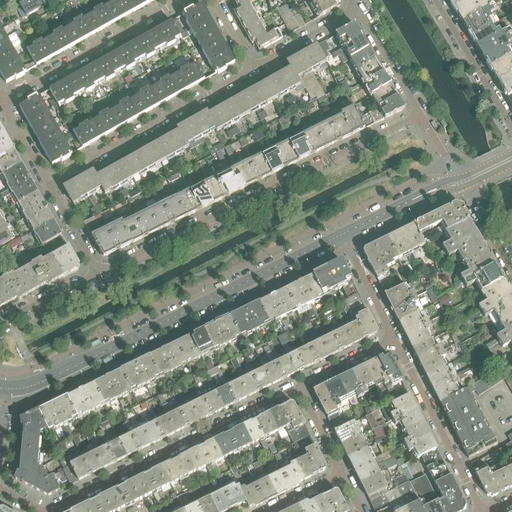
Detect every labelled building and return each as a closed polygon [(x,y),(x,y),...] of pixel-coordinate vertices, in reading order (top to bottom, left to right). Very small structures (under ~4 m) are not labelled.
[(26,17),(56,0),(20,0),(23,5),(20,7),(26,17)] [(83,9),(78,0),(74,0),(72,1),(76,8),(78,7),(80,11),(81,10),(82,12),(85,11),(83,9)] [(138,10),(131,0),(113,0),(115,3),(109,6),(117,22),(138,10)] [(155,0),(131,0),(138,10),(155,0)] [(256,0),(233,0),(239,10),(251,3),(252,4),(255,2),(255,1),(257,1),(256,0)] [(340,6),(341,3),(338,0),(333,0),(333,1),(332,0),(310,0),(307,2),(304,4),(307,10),(310,8),(317,19),(340,6)] [(448,0),(454,9),(468,0),(448,0)] [(479,0),(468,0),(454,9),(463,24),(472,39),(495,24),(492,19),(489,15),(497,10),(495,5),(493,3),(491,0),(490,0),(483,5),(480,0),(479,0)] [(268,34),(261,20),(252,4),(251,3),(239,10),(234,13),(251,43),(268,34)] [(212,22),(209,17),(205,11),(202,5),(193,10),(192,9),(183,14),(184,15),(182,16),(190,31),(198,45),(218,34),(215,29),(212,22)] [(117,22),(109,6),(103,9),(102,7),(93,12),(94,14),(88,18),(97,33),(117,22)] [(299,29),(289,12),(286,6),(277,11),(290,34),(299,29)] [(305,27),(295,8),(289,12),(299,29),(299,30),(305,27)] [(97,33),(88,18),(83,21),(82,18),(73,23),(74,26),(68,29),(77,44),(97,33)] [(186,30),(182,32),(175,20),(151,34),(160,49),(166,46),(167,48),(175,43),(174,41),(179,38),(181,41),(182,40),(182,41),(189,36),(186,30)] [(495,24),(472,39),(481,54),(490,68),(511,54),(511,52),(509,48),(507,44),(511,41),(511,34),(509,29),(501,34),(498,30),(495,24)] [(0,49),(9,44),(0,26),(0,49)] [(368,50),(362,39),(355,28),(352,27),(336,36),(340,45),(342,48),(340,49),(341,50),(334,54),(335,56),(337,54),(339,57),(345,53),(350,60),(368,50)] [(77,44),(68,29),(63,32),(61,30),(53,34),(54,37),(49,40),(48,37),(47,38),(57,56),(77,44)] [(277,30),(274,31),(273,31),(268,34),(251,43),(253,47),(256,46),(259,52),(282,39),(277,30)] [(160,49),(151,34),(131,45),(139,60),(145,57),(146,59),(155,54),(154,52),(160,49)] [(228,51),(225,46),(222,40),(221,40),(218,34),(198,45),(208,62),(215,75),(217,74),(218,75),(227,70),(226,69),(235,64),(231,58),(228,51)] [(57,56),(47,38),(26,49),(28,53),(34,62),(30,65),(32,69),(57,56)] [(333,55),(334,54),(341,50),(340,49),(342,48),(340,45),(336,48),(331,47),(329,48),(325,42),(317,47),(324,60),(333,55)] [(17,58),(9,44),(0,49),(0,74),(2,78),(6,84),(15,79),(15,81),(24,76),(24,74),(26,73),(17,58)] [(139,60),(131,45),(110,56),(119,72),(125,69),(126,71),(135,66),(134,64),(139,60)] [(325,96),(311,71),(326,63),(324,60),(317,47),(288,63),(291,69),(300,86),(301,85),(311,100),(309,101),(311,104),(317,100),(325,96)] [(376,63),(368,50),(350,60),(357,73),(376,63)] [(511,54),(490,68),(498,83),(507,97),(511,94),(511,54)] [(119,72),(110,56),(90,68),(99,83),(105,80),(106,82),(115,77),(113,75),(119,72)] [(201,66),(203,65),(201,60),(194,63),(196,65),(190,68),(188,66),(180,71),(181,73),(175,76),(184,92),(204,81),(202,77),(205,75),(205,73),(204,71),(200,73),(204,70),(201,66)] [(389,86),(376,63),(357,73),(371,97),(389,86)] [(172,73),(167,64),(163,66),(168,75),(172,73)] [(99,83),(90,68),(70,79),(79,94),(84,91),(86,93),(94,88),(93,86),(99,83)] [(272,101),(300,86),(291,69),(263,85),(272,101)] [(184,92),(175,76),(169,80),(168,78),(159,82),(160,84),(155,88),(164,104),(184,92)] [(79,94),(70,79),(49,91),(58,106),(64,103),(65,105),(74,100),(73,98),(79,94)] [(347,95),(360,87),(359,86),(354,88),(349,89),(345,82),(341,84),(347,95)] [(272,101),(263,85),(235,100),(245,116),(272,101)] [(365,129),(401,111),(402,108),(389,86),(371,97),(378,108),(364,116),(360,119),(365,129)] [(164,104),(155,88),(149,91),(148,89),(139,94),(140,96),(135,99),(143,115),(164,104)] [(47,111),(39,96),(37,98),(36,96),(27,101),(28,103),(19,108),(22,114),(26,120),(28,125),(32,131),(35,137),(55,126),(47,111)] [(319,104),(327,99),(325,96),(317,100),(319,104)] [(143,115),(135,99),(129,102),(128,100),(119,105),(120,107),(114,110),(123,126),(143,115)] [(216,132),(245,116),(235,100),(208,116),(215,130),(216,132)] [(315,109),(313,105),(305,108),(307,113),(315,109)] [(360,119),(358,116),(353,106),(340,112),(341,116),(351,136),(352,136),(352,135),(364,129),(364,130),(365,129),(360,119)] [(123,126),(114,110),(109,114),(107,112),(99,116),(100,119),(94,122),(103,138),(123,126)] [(201,137),(215,130),(208,116),(206,113),(178,129),(179,132),(188,148),(190,151),(204,143),(207,148),(211,146),(207,140),(204,142),(201,137)] [(301,124),(295,113),(292,115),(297,126),(301,124)] [(298,162),(325,149),(315,129),(305,134),(305,132),(301,134),(297,135),(298,137),(291,141),(284,127),(295,122),(291,115),(278,121),(288,142),(298,162)] [(351,136),(341,116),(332,121),(331,119),(328,120),(326,116),(321,118),(324,124),(315,129),(325,149),(351,136)] [(103,138),(94,122),(88,125),(87,123),(79,128),(80,130),(74,134),(79,143),(75,146),(78,151),(103,138)] [(72,155),(64,140),(55,126),(35,137),(39,143),(38,143),(42,149),(45,154),(48,160),(52,166),(61,161),(61,163),(70,158),(70,156),(72,155)] [(22,164),(12,147),(11,147),(10,146),(6,138),(0,127),(0,172),(2,175),(22,164)] [(264,130),(252,135),(256,143),(268,137),(264,130)] [(188,148),(179,132),(152,147),(161,163),(188,148)] [(245,139),(239,142),(242,148),(248,145),(245,139)] [(298,162),(288,142),(279,147),(278,145),(270,149),(271,151),(261,155),(271,175),(298,162)] [(240,148),(237,143),(229,147),(232,153),(240,148)] [(161,163),(152,147),(124,163),(132,179),(161,163)] [(271,175),(261,155),(251,160),(250,159),(247,160),(243,162),(244,164),(234,169),(230,171),(240,191),(271,175)] [(132,179),(124,163),(96,179),(101,189),(105,195),(132,179)] [(31,181),(28,176),(28,173),(28,172),(25,171),(22,164),(2,175),(7,185),(6,186),(12,195),(12,194),(18,204),(38,193),(34,186),(34,183),(33,183),(31,181)] [(240,191),(230,171),(215,178),(203,184),(213,204),(240,191)] [(101,189),(96,179),(92,173),(64,188),(73,204),(87,197),(101,189)] [(213,204),(203,184),(194,189),(190,181),(185,183),(189,189),(185,191),(186,193),(176,198),(186,218),(213,204)] [(47,209),(44,204),(44,201),(43,201),(41,199),(38,193),(18,204),(23,213),(22,214),(28,223),(34,232),(53,221),(50,214),(50,212),(49,211),(47,209)] [(186,218),(176,198),(149,211),(160,231),(186,218)] [(116,212),(126,207),(124,203),(114,208),(116,212)] [(415,225),(425,243),(427,242),(445,233),(446,235),(470,223),(468,222),(467,221),(468,219),(460,206),(459,206),(457,205),(415,225)] [(160,231),(149,211),(147,207),(121,221),(121,222),(133,244),(160,231)] [(133,244),(121,222),(112,227),(111,225),(106,228),(106,227),(104,228),(99,227),(94,218),(90,220),(84,223),(102,256),(106,257),(132,244),(133,244)] [(61,235),(61,232),(61,231),(58,230),(53,221),(34,232),(33,233),(36,237),(42,247),(58,238),(60,241),(65,239),(64,237),(62,235),(61,235)] [(480,240),(477,236),(475,232),(474,232),(472,228),(472,225),(471,223),(470,223),(446,235),(451,243),(442,247),(448,258),(457,253),(463,264),(486,251),(485,251),(485,248),(484,246),(482,245),(479,241),(480,240)] [(0,247),(13,240),(7,230),(8,229),(6,225),(0,227),(0,247)] [(425,246),(424,244),(425,243),(415,225),(387,239),(397,259),(425,246)] [(19,238),(9,244),(12,250),(23,244),(23,243),(21,240),(19,238)] [(78,265),(68,247),(68,245),(65,239),(60,241),(63,246),(61,249),(62,251),(60,252),(52,256),(63,277),(77,269),(78,265)] [(394,264),(392,262),(397,259),(387,239),(365,250),(365,251),(364,253),(377,280),(388,274),(386,269),(394,264)] [(439,255),(436,250),(430,253),(434,258),(439,255)] [(497,270),(495,266),(492,262),(489,257),(489,255),(488,253),(486,252),(486,251),(463,264),(469,273),(460,277),(462,281),(458,283),(458,282),(453,285),(455,287),(459,285),(460,287),(464,285),(462,283),(463,283),(466,288),(475,283),(481,294),(504,281),(503,280),(503,278),(502,276),(500,275),(497,270)] [(63,277),(52,256),(43,262),(41,259),(31,265),(32,265),(23,271),(34,291),(40,287),(43,287),(44,287),(45,285),(46,285),(47,285),(52,283),(54,283),(55,282),(56,280),(63,277)] [(352,284),(341,262),(312,276),(313,277),(323,297),(329,295),(342,289),(347,300),(358,295),(352,284)] [(445,269),(441,262),(436,264),(441,271),(445,269)] [(34,291),(23,271),(13,276),(12,274),(2,279),(3,280),(0,281),(0,297),(4,306),(11,302),(14,301),(14,302),(14,301),(16,299),(18,300),(22,297),(25,297),(26,297),(27,295),(34,291)] [(323,297),(313,277),(302,282),(301,282),(301,281),(297,284),(297,285),(286,290),(296,309),(301,307),(302,309),(310,305),(312,308),(316,315),(318,314),(315,306),(316,306),(314,302),(319,300),(318,300),(323,297)] [(511,294),(510,291),(510,292),(507,287),(507,285),(506,283),(504,281),(481,294),(486,303),(478,307),(481,313),(470,319),(473,325),(488,316),(495,326),(511,315),(511,294)] [(398,289),(396,285),(395,284),(383,291),(385,296),(398,289)] [(415,304),(418,303),(413,292),(410,294),(405,285),(404,286),(398,289),(385,296),(399,322),(419,313),(415,304)] [(296,309),(286,290),(275,295),(274,295),(270,297),(270,298),(259,303),(269,323),(274,320),(275,322),(292,314),(291,312),(296,309)] [(348,306),(361,300),(358,295),(347,300),(343,302),(346,307),(348,306)] [(269,323),(259,303),(259,302),(230,316),(230,318),(240,337),(245,334),(246,336),(264,327),(263,325),(269,323)] [(376,331),(366,310),(357,314),(357,316),(354,318),(348,306),(346,307),(345,308),(350,319),(351,319),(353,324),(345,329),(353,346),(375,335),(375,334),(375,331),(376,331)] [(432,330),(426,319),(423,321),(419,313),(399,322),(413,350),(431,341),(426,332),(432,330)] [(334,330),(326,314),(323,315),(327,321),(328,325),(331,331),(334,330)] [(511,315),(495,326),(500,335),(496,338),(497,340),(485,346),(488,350),(494,346),(499,343),(502,348),(511,343),(511,345),(511,315)] [(240,337),(230,318),(220,323),(219,322),(214,324),(214,326),(204,331),(213,350),(218,348),(219,349),(236,341),(235,339),(240,337)] [(353,346),(345,329),(333,334),(331,331),(328,325),(326,327),(328,332),(327,333),(329,336),(321,341),(329,357),(353,346)] [(213,350),(204,331),(193,336),(192,336),(192,335),(190,337),(187,338),(188,339),(187,339),(177,344),(186,363),(191,361),(192,363),(209,354),(208,353),(213,350)] [(285,352),(296,373),(304,369),(297,353),(287,333),(278,337),(285,352)] [(329,357),(321,341),(297,353),(304,369),(304,370),(329,357)] [(445,357),(443,352),(440,346),(435,349),(431,341),(413,350),(426,376),(444,367),(440,359),(445,357)] [(186,363),(177,344),(166,349),(165,349),(162,350),(160,351),(160,352),(150,357),(149,358),(159,377),(164,374),(165,376),(182,368),(181,366),(186,363)] [(296,373),(285,352),(276,356),(271,345),(268,347),(263,349),(269,361),(272,365),(270,366),(266,359),(260,362),(264,369),(272,386),(296,374),(296,373)] [(473,359),(464,345),(460,348),(469,362),(473,359)] [(402,382),(388,355),(365,367),(374,384),(376,388),(384,385),(384,386),(385,385),(386,389),(392,386),(392,387),(390,388),(392,392),(396,390),(394,386),(402,382)] [(154,379),(159,377),(149,358),(150,357),(149,356),(120,370),(121,372),(121,371),(131,391),(136,388),(137,390),(155,381),(154,379)] [(272,386),(264,369),(252,375),(250,371),(247,366),(245,367),(247,372),(246,373),(248,377),(245,378),(242,372),(235,359),(230,362),(239,381),(248,398),(272,386)] [(365,389),(374,384),(365,367),(338,380),(347,398),(355,393),(358,399),(363,396),(364,398),(369,396),(368,394),(365,389)] [(459,384),(456,378),(454,373),(449,376),(444,367),(426,376),(440,403),(458,395),(454,386),(459,384)] [(472,367),(461,373),(462,375),(473,370),(472,367)] [(505,379),(498,369),(493,372),(500,382),(505,379)] [(121,371),(121,372),(110,377),(110,376),(105,378),(105,379),(94,385),(104,404),(109,402),(110,403),(127,395),(126,393),(131,391),(121,371)] [(500,382),(493,372),(488,375),(495,386),(500,382)] [(495,386),(488,375),(483,379),(489,389),(495,386)] [(248,398),(239,381),(227,387),(226,384),(226,383),(224,378),(221,380),(222,383),(212,388),(213,389),(223,410),(248,398)] [(489,389),(483,379),(477,383),(484,393),(489,389)] [(337,411),(336,409),(341,407),(338,402),(347,398),(338,380),(314,392),(334,433),(335,433),(345,427),(344,427),(337,412),(337,411)] [(484,393),(477,383),(469,388),(469,389),(472,393),(475,391),(479,396),(484,393)] [(104,404),(94,385),(83,390),(82,389),(78,392),(78,393),(67,398),(77,417),(82,415),(83,417),(100,408),(99,407),(104,404)] [(223,410),(213,389),(204,393),(201,388),(194,392),(196,396),(197,397),(189,400),(199,421),(223,410)] [(479,407),(475,400),(472,393),(469,389),(458,395),(440,403),(449,422),(479,407)] [(422,422),(416,409),(409,396),(397,401),(386,407),(390,416),(386,418),(388,423),(392,421),(395,426),(397,425),(402,433),(422,422)] [(77,417),(67,398),(67,397),(38,411),(47,430),(48,431),(54,429),(59,439),(77,430),(72,420),(77,417)] [(199,421),(189,400),(188,399),(179,404),(176,399),(171,402),(173,407),(175,413),(167,417),(175,434),(199,421)] [(304,425),(293,404),(291,404),(290,403),(277,410),(268,414),(277,432),(285,429),(288,433),(304,425)] [(458,441),(488,426),(479,407),(449,422),(458,441)] [(43,444),(44,441),(40,437),(40,433),(47,430),(38,411),(20,420),(21,426),(24,426),(22,450),(31,451),(31,453),(38,453),(39,443),(43,444)] [(175,434),(167,417),(158,421),(156,418),(153,412),(148,415),(149,418),(146,420),(147,422),(141,425),(143,429),(151,445),(175,434)] [(277,432),(268,414),(259,419),(250,423),(251,423),(241,428),(251,445),(260,441),(262,445),(266,443),(264,439),(277,432)] [(379,428),(378,428),(377,424),(372,414),(367,416),(365,417),(372,431),(379,428)] [(436,450),(422,422),(402,433),(406,441),(403,442),(409,453),(411,452),(415,460),(428,453),(436,450)] [(367,449),(354,423),(353,423),(344,427),(345,427),(335,433),(348,459),(367,449)] [(392,438),(385,424),(378,428),(379,428),(380,431),(385,441),(392,438)] [(311,439),(308,434),(304,425),(288,433),(293,444),(297,442),(299,444),(303,442),(311,439)] [(486,450),(498,445),(488,426),(458,441),(468,459),(478,454),(486,450)] [(237,452),(251,445),(241,428),(232,432),(223,436),(224,436),(215,441),(224,459),(237,452)] [(127,457),(151,445),(143,429),(118,441),(127,457)] [(127,457),(118,441),(110,445),(105,435),(101,437),(105,443),(106,447),(94,453),(103,469),(127,457)] [(217,469),(214,463),(224,459),(215,441),(206,445),(205,445),(197,450),(188,454),(197,472),(206,468),(212,480),(220,476),(216,469),(217,469)] [(390,451),(390,450),(385,441),(372,447),(375,451),(379,449),(382,455),(390,451)] [(506,445),(501,448),(505,454),(509,452),(509,451),(506,445)] [(392,454),(400,450),(398,446),(390,450),(390,451),(392,454)] [(324,470),(325,468),(326,468),(315,447),(304,452),(306,457),(294,463),(303,481),(312,477),(325,471),(324,470)] [(65,455),(61,448),(56,450),(56,455),(58,459),(65,455)] [(103,469),(94,453),(92,448),(80,454),(77,448),(74,450),(79,460),(70,465),(78,481),(78,482),(103,469)] [(501,448),(497,451),(500,457),(505,454),(501,448)] [(372,460),(367,450),(367,449),(348,459),(353,470),(372,460)] [(511,449),(509,451),(509,452),(511,458),(511,459),(509,461),(510,464),(502,468),(511,485),(511,449)] [(47,479),(42,467),(39,468),(37,465),(38,453),(31,453),(31,451),(22,450),(20,474),(17,474),(15,480),(33,489),(39,479),(43,481),(47,479)] [(465,507),(436,450),(428,453),(415,460),(408,463),(404,465),(400,467),(403,473),(409,470),(418,465),(428,460),(434,471),(429,473),(443,500),(438,502),(443,511),(462,511),(463,511),(465,507)] [(376,467),(394,458),(392,454),(390,451),(382,455),(372,460),(353,470),(360,484),(379,474),(376,467)] [(170,485),(197,472),(188,454),(179,459),(170,463),(161,468),(170,485)] [(78,481),(70,465),(65,455),(58,459),(63,468),(64,470),(71,485),(78,481)] [(511,487),(511,485),(502,468),(501,466),(502,465),(498,458),(495,460),(498,466),(494,469),(488,472),(485,465),(474,471),(486,496),(492,498),(511,487)] [(299,486),(299,483),(303,481),(294,463),(289,465),(291,467),(268,479),(267,479),(277,497),(299,486)] [(277,497),(267,479),(268,479),(265,474),(256,478),(251,466),(247,468),(251,477),(253,480),(239,487),(240,489),(240,490),(247,505),(249,508),(252,506),(255,507),(255,508),(277,497)] [(236,467),(230,469),(231,471),(233,475),(239,472),(236,467)] [(161,490),(170,485),(161,468),(152,472),(147,474),(143,476),(134,481),(143,499),(157,492),(160,498),(161,497),(161,498),(160,499),(156,500),(159,506),(163,504),(164,503),(164,504),(167,502),(161,490)] [(71,485),(64,470),(62,471),(63,472),(58,474),(52,477),(52,476),(47,479),(43,481),(39,479),(33,489),(48,497),(59,491),(71,485)] [(373,500),(384,494),(408,482),(404,475),(392,480),(387,470),(379,474),(360,484),(370,503),(374,501),(373,500)] [(241,478),(239,472),(233,475),(235,480),(235,481),(241,478)] [(240,489),(239,487),(239,486),(238,486),(235,481),(235,480),(226,484),(221,476),(217,478),(223,491),(211,497),(218,511),(225,511),(228,511),(232,509),(237,507),(242,504),(245,505),(247,505),(240,490),(240,489)] [(116,511),(143,499),(134,481),(125,485),(116,490),(107,494),(116,511)] [(423,511),(418,502),(416,498),(410,486),(408,483),(408,482),(384,494),(392,511),(423,511)] [(218,511),(211,497),(200,502),(194,490),(191,492),(195,501),(182,507),(183,510),(183,511),(218,511)] [(347,511),(337,492),(335,491),(322,498),(313,502),(317,511),(347,511)] [(81,511),(116,511),(107,494),(98,499),(89,503),(79,508),(81,511)] [(392,511),(384,494),(373,500),(374,501),(370,503),(374,511),(392,511)] [(443,511),(438,502),(434,494),(428,498),(418,502),(423,511),(443,511)] [(317,511),(313,502),(309,504),(306,503),(287,511),(317,511)]
